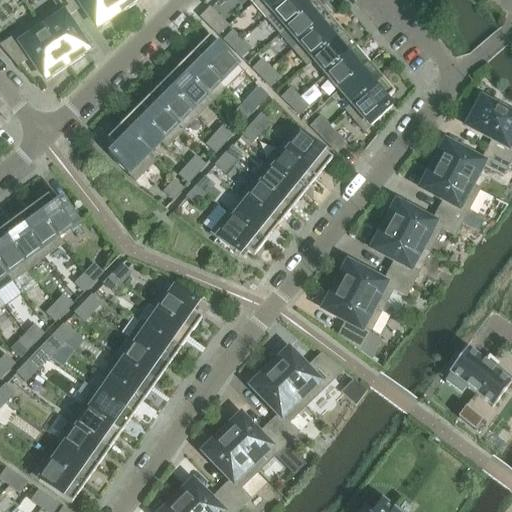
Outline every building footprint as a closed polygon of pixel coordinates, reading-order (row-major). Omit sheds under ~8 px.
[(72,32),(64,20),(73,14),(63,0),(50,0),(58,11),(37,25),(67,69),(81,59),(80,57),(86,52),(77,38),(75,39),(71,32),(72,32)] [(118,17),(107,0),(63,0),(73,14),(83,7),(88,14),(86,15),(96,29),(102,24),(104,27),(118,17)] [(107,0),(118,17),(133,7),(131,5),(138,0),(137,0),(107,0)] [(266,20),(289,0),(258,0),(253,5),(266,20)] [(279,36),(315,5),(313,3),(310,4),(307,0),(289,0),(266,20),(279,36)] [(292,51),(328,21),(326,18),(324,20),(315,5),(279,36),(292,51)] [(226,28),(209,11),(200,19),(217,36),(226,28)] [(312,62),(341,36),(340,34),(337,35),(328,21),(292,51),(306,67),(312,62)] [(67,69),(37,25),(0,48),(18,68),(31,59),(36,66),(35,66),(44,81),(52,79),(67,69)] [(232,51),(240,42),(232,34),(223,42),(232,51)] [(325,77),(355,52),(353,49),(350,51),(341,36),(312,62),(325,77)] [(236,67),(208,39),(207,40),(208,41),(196,57),(193,55),(191,57),(219,85),(236,67)] [(241,59),(249,51),(240,42),(232,51),(241,59)] [(338,93),(368,67),(366,64),(364,66),(355,52),(325,77),(338,93)] [(219,85),(191,57),(181,71),(179,69),(177,72),(211,106),(225,91),(219,85)] [(269,71),(261,63),(252,71),(261,80),(269,71)] [(351,108),(382,82),(380,79),(377,81),(368,67),(338,93),(351,108)] [(278,80),(269,71),(261,80),(270,88),(278,80)] [(211,106),(177,72),(167,86),(164,84),(162,86),(196,120),(211,106)] [(391,110),(385,102),(393,95),(382,82),(351,108),(346,113),(363,133),(391,110)] [(196,120),(162,86),(152,100),(150,98),(148,101),(182,135),(196,120)] [(290,109),(298,100),(290,92),(281,100),(290,109)] [(251,115),(260,105),(251,97),(242,107),(251,115)] [(307,109),(298,100),(290,109),(298,117),(307,109)] [(182,135),(148,101),(138,115),(135,113),(134,115),(161,143),(168,149),(171,146),(182,135)] [(511,119),(481,103),(480,105),(482,106),(471,127),(468,126),(467,128),(485,138),(485,136),(492,140),(486,153),(509,165),(511,167),(511,119)] [(242,125),(251,115),(242,107),(233,117),(242,125)] [(161,143),(134,115),(123,129),(121,127),(119,129),(147,157),(161,143)] [(260,135),(269,125),(260,117),(251,127),(260,135)] [(319,137),(327,129),(319,120),(310,129),(319,137)] [(251,145),(260,135),(251,127),(242,137),(251,145)] [(147,157),(119,129),(106,142),(114,149),(107,156),(135,184),(154,165),(147,157)] [(223,146),(231,137),(222,129),(214,138),(223,146)] [(344,146),(327,129),(319,137),(336,154),(344,146)] [(330,163),(331,162),(293,131),(277,150),(315,181),(317,179),(315,176),(329,162),(330,163)] [(215,155),(223,146),(214,138),(206,147),(215,155)] [(509,165),(486,153),(480,164),(467,157),(466,159),(459,155),(460,154),(444,146),(441,153),(438,151),(430,167),(470,188),(470,187),(481,166),(503,177),(509,165)] [(232,166),(240,157),(231,149),(223,158),(232,166)] [(315,181),(277,150),(264,166),(302,196),(304,194),(302,192),(315,181)] [(224,175),(232,166),(223,158),(215,167),(224,175)] [(196,176),(204,167),(195,159),(187,168),(196,176)] [(302,196),(264,166),(252,182),(289,212),(291,210),(289,208),(302,196)] [(436,213),(460,226),(479,192),(470,187),(470,188),(430,167),(422,182),(425,184),(421,190),(435,198),(436,197),(443,200),(436,213)] [(188,185),(196,176),(187,168),(179,177),(188,185)] [(204,197),(213,188),(204,180),(195,189),(204,197)] [(289,212),(252,182),(239,198),(246,204),(276,228),(279,226),(276,224),(289,212)] [(173,202),(182,191),(173,183),(164,194),(173,202)] [(195,207),(204,197),(195,189),(186,199),(195,207)] [(78,225),(61,202),(53,207),(47,198),(32,208),(56,240),(78,225)] [(276,228),(246,204),(233,220),(264,245),(266,242),(264,240),(276,228)] [(454,238),(460,226),(436,213),(430,225),(418,218),(417,219),(410,216),(411,214),(396,206),(392,213),(390,212),(381,227),(429,254),(441,231),(454,238)] [(56,240),(32,208),(30,210),(32,213),(16,221),(45,260),(61,248),(56,240)] [(264,245),(233,220),(226,214),(209,235),(239,259),(244,251),(253,258),(264,245)] [(45,260),(16,221),(14,222),(15,225),(0,233),(28,272),(45,260)] [(418,275),(429,254),(381,227),(373,243),(376,244),(372,251),(386,258),(387,257),(394,261),(387,274),(411,287),(418,275)] [(28,272),(0,233),(0,267),(12,284),(28,272)] [(0,292),(12,284),(0,267),(0,292)] [(92,285),(101,276),(93,267),(84,277),(92,285)] [(121,285),(130,276),(121,267),(112,277),(121,285)] [(411,287),(387,274),(381,285),(369,278),(368,280),(361,276),(362,275),(347,267),(343,274),(341,272),(332,288),(380,313),(392,291),(405,298),(411,287)] [(83,294),(92,285),(84,277),(75,286),(83,294)] [(112,294),(121,285),(112,277),(103,286),(112,294)] [(192,315),(197,307),(166,285),(151,307),(158,312),(191,335),(201,321),(192,315)] [(369,335),(380,313),(332,288),(324,303),(327,305),(323,311),(338,319),(339,318),(346,322),(338,337),(371,362),(382,342),(369,335)] [(63,315),(71,307),(63,298),(54,307),(63,315)] [(91,315),(100,307),(91,298),(83,307),(91,315)] [(54,324),(63,315),(54,307),(46,316),(54,324)] [(83,324),(91,315),(83,307),(74,316),(83,324)] [(191,335),(158,312),(147,329),(178,351),(186,336),(189,338),(191,335)] [(126,339),(167,368),(174,353),(177,354),(178,351),(147,329),(139,324),(127,340),(126,339)] [(34,345),(42,337),(34,328),(25,337),(34,345)] [(63,345),(71,336),(62,328),(54,337),(63,345)] [(26,354),(34,345),(25,337),(17,345),(26,354)] [(165,371),(167,368),(126,339),(114,356),(116,357),(155,385),(163,370),(165,371)] [(450,378),(444,386),(460,397),(466,389),(492,408),(491,409),(492,410),(511,385),(510,384),(509,385),(508,384),(511,380),(496,369),(493,373),(488,369),(466,353),(467,352),(466,351),(447,377),(448,378),(449,377),(450,378)] [(305,408),(341,374),(320,357),(304,373),(298,367),(299,366),(288,354),(282,359),(280,357),(267,369),(305,408)] [(155,385),(116,357),(104,374),(111,379),(143,402),(151,386),(154,388),(155,385)] [(0,370),(5,375),(13,366),(5,358),(0,362),(0,370)] [(34,375),(42,366),(33,358),(25,367),(34,375)] [(25,384),(34,375),(25,367),(17,375),(25,384)] [(305,408),(267,369),(255,381),(257,384),(251,389),(263,401),(264,400),(270,406),(268,407),(278,417),(267,428),(285,447),(297,436),(287,426),(305,408)] [(143,402),(111,379),(99,396),(131,419),(139,403),(142,404),(143,402)] [(353,383),(340,395),(356,409),(367,394),(353,383)] [(0,399),(5,405),(13,396),(5,387),(0,392),(0,399)] [(131,419),(99,396),(92,391),(80,408),(119,435),(127,420),(130,421),(131,419)] [(119,435),(80,408),(68,424),(108,452),(115,437),(118,438),(119,435)] [(232,422),(219,435),(257,474),(275,457),(294,477),(305,467),(285,447),(267,428),(256,438),(250,433),(251,431),(240,419),(234,424),(232,422)] [(108,452),(68,424),(57,441),(64,446),(96,469),(104,453),(107,455),(108,452)] [(257,474),(219,435),(207,447),(209,449),(203,454),(215,467),(216,465),(222,471),(221,472),(230,482),(220,492),(238,511),(249,501),(239,491),(257,474)] [(96,469),(64,446),(52,463),(84,485),(92,470),(95,471),(96,469)] [(84,485),(52,463),(43,457),(29,478),(70,507),(71,505),(71,504),(80,486),(83,488),(84,485)] [(0,481),(9,488),(16,478),(6,471),(0,479),(0,481)] [(18,495),(25,485),(16,478),(9,488),(18,495)] [(237,511),(238,511),(220,492),(208,504),(202,499),(203,497),(191,485),(186,491),(184,489),(172,501),(182,511),(237,511)] [(41,510),(48,500),(38,493),(31,503),(41,510)] [(43,511),(54,511),(57,507),(48,500),(41,510),(43,511)] [(182,511),(172,501),(160,511),(182,511)]
